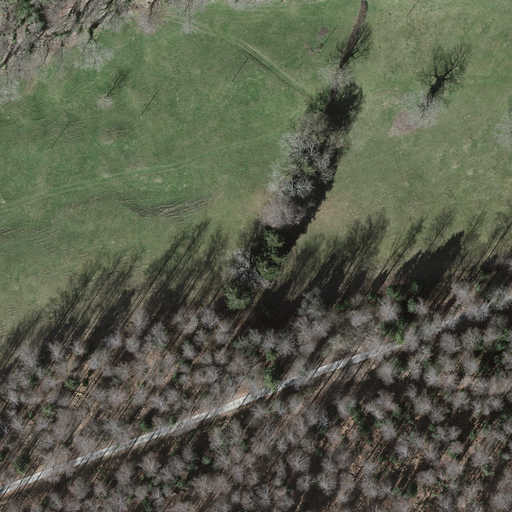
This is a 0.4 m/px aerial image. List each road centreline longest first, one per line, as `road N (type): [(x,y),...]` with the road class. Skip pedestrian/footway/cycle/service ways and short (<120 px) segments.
road 1 (unclassified): [(511,296),(0,490)]
road 2 (track): [(346,362),(374,373),(511,390)]
